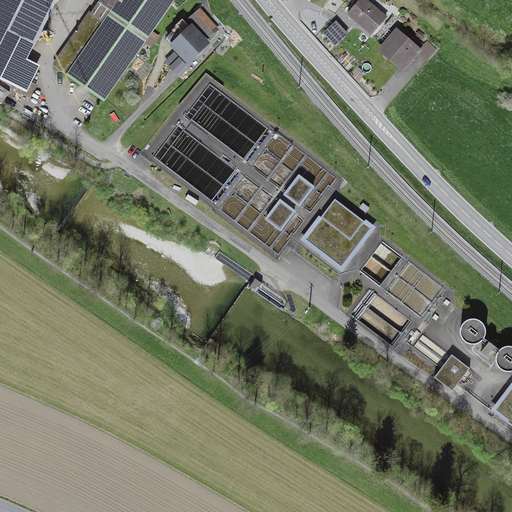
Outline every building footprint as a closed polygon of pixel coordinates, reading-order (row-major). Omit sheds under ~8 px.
[(0,0),(0,77),(26,90),(36,69),(24,62),(54,0),(0,0)] [(91,13),(54,66),(104,101),(173,0),(101,0),(113,8),(104,22),(91,13)] [(365,0),(359,0),(348,14),(372,34),(386,18),(365,0)] [(207,37),(216,30),(199,11),(189,20),(198,29),(199,29),(207,37)] [(182,19),(175,26),(176,27),(172,31),(172,32),(166,37),(188,60),(205,44),(182,19)] [(335,24),(325,32),(335,43),(345,35),(335,24)] [(398,34),(384,50),(401,65),(410,55),(413,58),(418,52),(427,60),(436,50),(427,41),(423,45),(410,34),(405,40),(398,34)] [(171,67),(170,68),(176,74),(185,65),(174,53),(166,62),(171,67)] [(299,176),(285,195),(299,205),(313,187),(299,176)] [(341,268),(372,228),(335,199),(304,239),(341,268)] [(280,201),(266,219),(280,230),(294,212),(280,201)] [(255,282),(252,288),(258,292),(261,286),(255,282)] [(472,350),(473,352),(491,366),(496,360),(497,364),(499,368),(503,370),(507,371),(511,370),(511,346),(507,346),(503,347),(499,349),(484,338),(486,332),(485,326),(481,321),(474,318),(470,319),(464,322),(461,327),(460,333),(461,337),(465,341),(468,343),(474,344),(473,347),(472,350)] [(452,391),(470,368),(452,354),(434,377),(452,391)] [(511,425),(511,385),(494,409),(508,420),(506,421),(511,425)]
